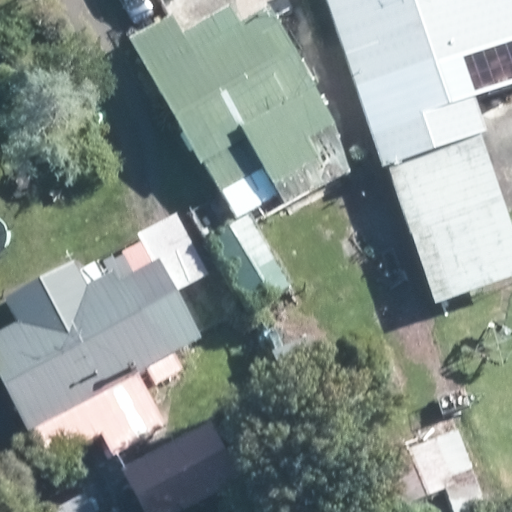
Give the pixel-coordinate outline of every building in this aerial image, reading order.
[(156,19),(145,0),(89,0),(114,43),(156,19)] [(511,50),(511,0),(324,0),(383,175),(389,174),(435,312),(511,285),(511,232),(490,167),(481,143),(488,140),(479,115),(470,89),(463,67),(511,50)] [(337,130),(273,16),(239,35),(228,14),(183,38),(174,20),(168,25),(130,46),(203,175),(207,172),(237,224),(280,201),(287,213),(277,219),(315,286),(377,251),(340,185),(352,178),(327,136),(337,130)] [(0,339),(0,384),(29,440),(34,437),(51,468),(103,441),(113,460),(167,432),(138,379),(148,374),(157,390),(184,374),(176,359),(201,345),(159,267),(115,292),(110,284),(90,296),(76,270),(6,307),(18,330),(0,339)] [(398,279),(347,300),(339,281),(307,294),(327,341),(370,324),(373,332),(414,316),(398,279)] [(484,511),(486,511),(458,436),(434,444),(428,429),(452,421),(432,364),(345,396),(374,472),(358,478),(369,511),(484,511)] [(211,427),(129,468),(150,511),(186,511),(240,485),(211,427)]
